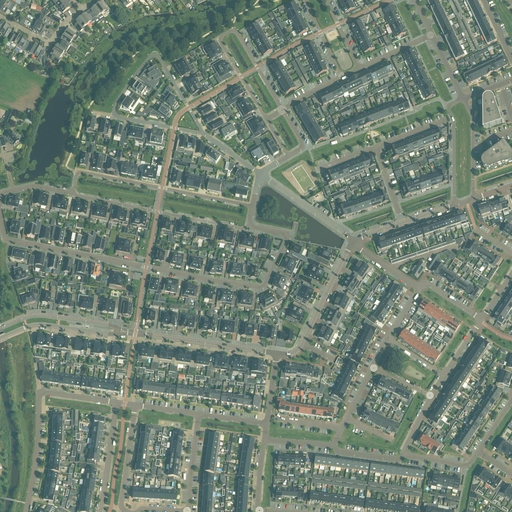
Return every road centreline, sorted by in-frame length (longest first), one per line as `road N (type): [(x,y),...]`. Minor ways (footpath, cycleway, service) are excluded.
road 1 (residential): [(0,217),(6,240),(259,287),(286,235),(249,226)]
road 2 (residential): [(252,206),(80,171),(72,194)]
road 3 (residential): [(281,109),(238,34),(221,36),(266,118)]
road 4 (residential): [(116,402),(40,393),(25,511)]
road 5 (residential): [(72,194),(249,226)]
road 6 (residential): [(203,134),(156,55),(113,116)]
road 7 (tertiary): [(276,354),(154,335)]
